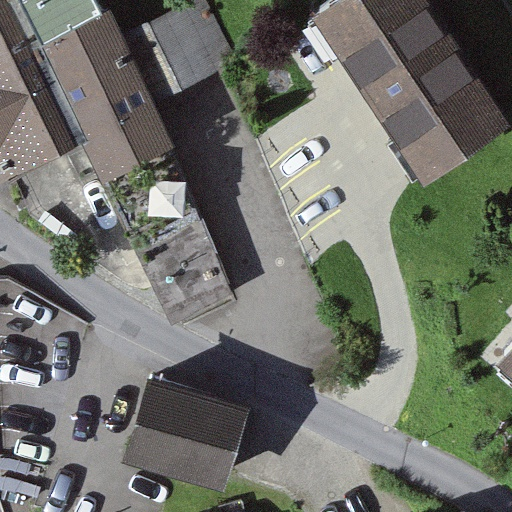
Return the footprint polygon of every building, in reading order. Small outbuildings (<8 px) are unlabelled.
[(0,0),(0,51),(40,32),(23,0),(0,0)] [(23,0),(40,32),(101,2),(100,0),(23,0)] [(428,0),(332,0),(322,7),(429,167),(506,116),(428,0)] [(101,2),(40,32),(0,51),(0,157),(3,165),(7,163),(32,214),(85,187),(60,138),(83,127),(90,142),(154,111),(101,2)] [(154,111),(90,142),(156,276),(214,247),(154,111)] [(236,487),(266,409),(174,374),(144,451),(236,487)]
